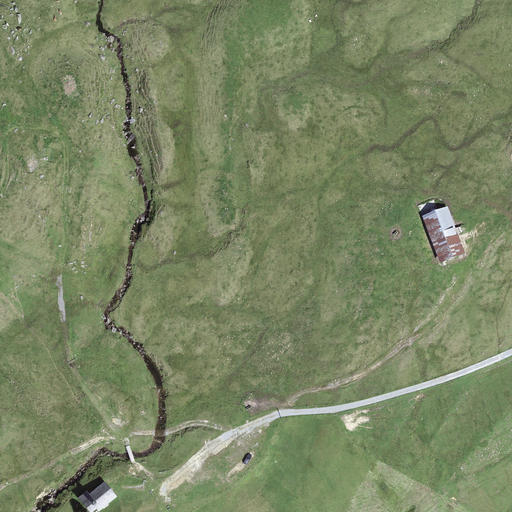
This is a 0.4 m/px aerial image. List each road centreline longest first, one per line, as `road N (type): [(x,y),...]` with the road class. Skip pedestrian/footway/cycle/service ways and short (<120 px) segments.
road 1 (track): [(123,434),(73,365),(59,297),(68,156),(62,135),(51,122),(10,131),(0,175)]
road 2 (track): [(511,352),(349,406),(277,414),(218,440),(160,484)]
road 3 (track): [(123,434),(0,490)]
